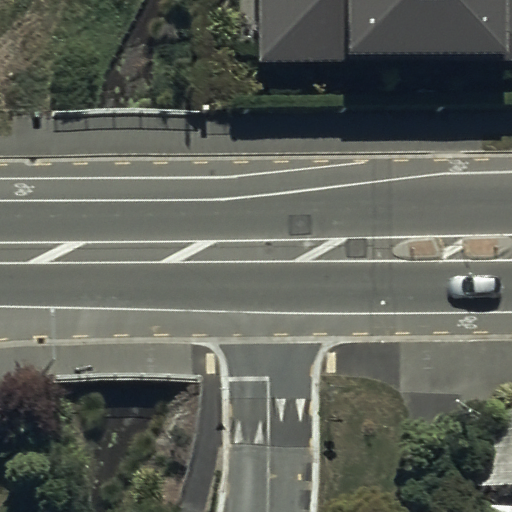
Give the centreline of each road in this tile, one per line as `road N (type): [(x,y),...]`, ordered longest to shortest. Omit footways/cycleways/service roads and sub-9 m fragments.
road 1 (secondary): [(0,252),(269,248)]
road 2 (residential): [(269,248),(266,511)]
road 3 (secondary): [(269,248),(511,246)]
